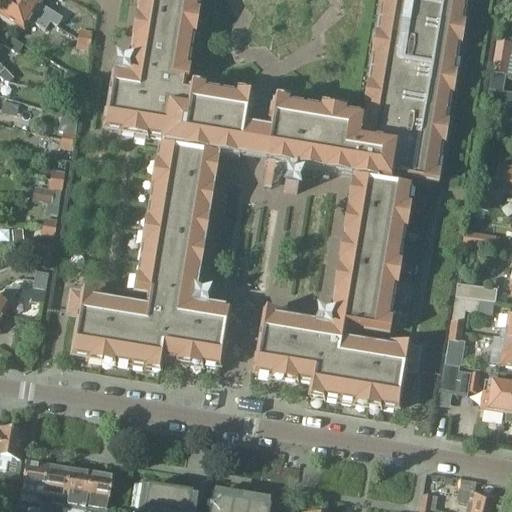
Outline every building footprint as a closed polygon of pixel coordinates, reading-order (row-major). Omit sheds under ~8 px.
[(44,33),(49,25),(10,0),(8,0),(0,12),(0,19),(23,34),(29,24),(44,33)] [(10,0),(49,25),(56,29),(61,21),(40,7),(44,0),(10,0)] [(148,139),(164,142),(172,93),(182,95),(184,85),(184,84),(178,83),(180,71),(186,72),(186,70),(191,41),(191,39),(185,38),(189,15),(195,16),(195,13),(197,0),(139,0),(137,18),(131,18),(127,44),(132,45),(129,65),(116,62),(113,76),(114,76),(113,83),(112,83),(112,85),(107,117),(104,116),(102,127),(105,128),(104,132),(120,135),(123,135),(124,129),(147,133),(146,139),(148,139)] [(387,0),(386,9),(383,8),(383,9),(379,35),(375,59),(370,85),(370,86),(373,86),(370,108),(367,108),(366,109),(364,123),(385,126),(377,176),(397,180),(432,185),(434,173),(437,174),(437,172),(441,147),(445,123),(449,97),(449,96),(446,96),(450,74),(453,74),(453,73),(457,48),(458,46),(455,46),(458,24),(461,24),(462,23),(465,0),(387,0)] [(511,15),(511,7),(503,6),(502,14),(511,15)] [(78,42),(90,44),(92,35),(79,33),(78,42)] [(18,55),(24,46),(9,37),(3,46),(18,55)] [(76,50),(89,52),(90,44),(78,42),(76,50)] [(492,74),(505,76),(508,59),(511,59),(511,45),(497,43),(492,74)] [(0,48),(0,79),(7,86),(8,84),(13,80),(0,66),(0,52),(2,51),(0,48)] [(67,73),(62,85),(65,86),(76,90),(81,78),(77,77),(67,73)] [(511,95),(502,94),(505,76),(492,74),(486,106),(511,110),(511,95)] [(70,90),(69,98),(82,100),(83,92),(70,90)] [(172,93),(164,142),(162,151),(209,158),(216,160),(216,158),(239,162),(240,155),(241,155),(246,121),(249,122),(251,111),(248,110),(249,106),(248,106),(220,101),(195,99),(191,96),(189,96),(182,95),(172,93)] [(69,98),(67,107),(80,109),(82,100),(69,98)] [(300,174),(300,172),(353,181),(353,182),(360,184),(396,189),(397,180),(377,176),(385,126),(364,123),(365,127),(331,119),(274,110),(273,110),(273,114),(270,114),(268,125),(271,125),(265,159),(266,159),(265,166),(267,167),(265,183),(264,189),(270,190),(274,168),(288,170),(287,172),(288,172),(286,180),(285,180),(283,193),(297,195),(299,182),(298,182),(299,173),(300,174)] [(63,134),(61,143),(74,145),(76,136),(78,121),(62,118),(59,133),(63,134)] [(481,141),(490,143),(491,134),(483,132),(481,141)] [(72,159),(74,145),(61,143),(59,157),(72,159)] [(162,151),(160,150),(157,168),(163,169),(159,192),(153,191),(147,225),(153,226),(150,249),(144,248),(138,282),(144,283),(142,295),(142,296),(149,297),(192,304),(193,297),(194,295),(193,295),(216,160),(209,158),(162,151)] [(511,182),(511,170),(498,168),(496,180),(511,182)] [(52,169),(51,177),(64,179),(65,171),(52,169)] [(64,179),(51,177),(50,186),(62,188),(64,179)] [(469,212),(478,214),(478,213),(491,215),(496,183),(474,179),(471,204),(469,212)] [(360,184),(353,182),(331,318),(330,320),(329,327),(343,330),(379,335),(382,323),(387,324),(388,321),(393,292),(393,290),(387,289),(391,266),(397,267),(397,264),(402,235),(402,233),(396,232),(400,209),(406,210),(407,207),(409,192),(396,189),(360,184)] [(37,186),(34,199),(51,202),(53,189),(37,186)] [(42,230),(55,232),(57,223),(44,221),(42,230)] [(55,232),(42,230),(41,239),(54,241),(55,232)] [(495,240),(466,235),(464,247),(493,252),(495,240)] [(39,248),(38,256),(51,258),(52,250),(39,248)] [(38,256),(37,265),(50,267),(51,258),(38,256)] [(46,285),(48,276),(35,274),(34,283),(46,285)] [(33,304),(43,306),(45,293),(46,285),(34,283),(33,291),(35,292),(33,304)] [(0,322),(16,295),(19,290),(14,287),(12,291),(7,289),(0,300),(0,322)] [(455,300),(492,305),(494,305),(496,293),(457,287),(455,300)] [(192,304),(149,297),(147,311),(146,314),(109,307),(110,301),(84,297),(84,296),(71,294),(67,317),(68,317),(79,319),(72,359),(90,362),(91,356),(114,360),(113,366),(130,369),(144,371),(147,371),(148,365),(160,367),(161,368),(162,362),(175,364),(177,364),(178,358),(201,362),(200,368),(203,368),(218,371),(219,367),(220,367),(222,367),(224,356),(221,356),(227,322),(226,322),(227,315),(205,311),(207,298),(194,295),(193,297),(192,304)] [(492,305),(455,300),(450,333),(461,335),(465,313),(477,315),(490,317),(492,305)] [(415,374),(418,352),(406,350),(380,346),(379,352),(341,346),(342,344),(341,343),(343,330),(329,327),(330,320),(331,318),(317,316),(315,329),(291,325),(291,326),(285,325),(286,318),(265,314),(264,319),(264,321),(263,328),(262,328),(257,362),(254,361),(252,372),(255,373),(254,377),(270,380),(272,380),(273,374),(296,378),(295,384),(298,384),(311,386),(310,392),(311,393),(323,394),(322,400),(325,401),(353,406),(356,406),(357,400),(371,402),(380,404),(379,410),(381,410),(397,413),(403,372),(414,374),(415,374)] [(460,345),(461,335),(450,333),(445,367),(459,369),(462,345),(460,345)] [(511,343),(504,342),(493,340),(489,366),(500,367),(500,368),(511,369),(511,343)] [(444,367),(439,395),(467,399),(467,394),(476,396),(479,377),(470,376),(470,377),(457,375),(459,369),(445,367),(444,367)] [(511,387),(484,384),(480,412),(506,416),(505,424),(511,425),(511,387)] [(0,473),(6,475),(7,462),(18,464),(22,435),(0,431),(0,473)] [(21,494),(20,503),(37,505),(41,506),(44,487),(43,487),(44,478),(47,478),(48,469),(37,467),(26,465),(23,479),(21,494)] [(40,511),(51,511),(53,506),(64,508),(70,472),(59,471),(48,469),(47,478),(44,478),(43,487),(44,487),(41,506),(40,511)] [(64,508),(63,510),(73,511),(84,511),(87,494),(89,494),(90,485),(87,484),(89,475),(79,474),(70,472),(64,508)] [(113,511),(114,509),(108,508),(113,479),(89,475),(87,484),(90,485),(89,494),(87,494),(84,511),(113,511)] [(459,495),(457,504),(459,506),(468,508),(466,511),(499,511),(501,505),(491,502),(492,501),(474,496),(476,485),(461,483),(459,495)] [(189,511),(191,501),(192,497),(147,490),(147,492),(143,511),(189,511)] [(423,498),(421,509),(429,511),(432,511),(436,511),(438,500),(431,499),(423,498)] [(211,501),(209,511),(269,511),(270,510),(268,510),(213,501),(211,501)]
